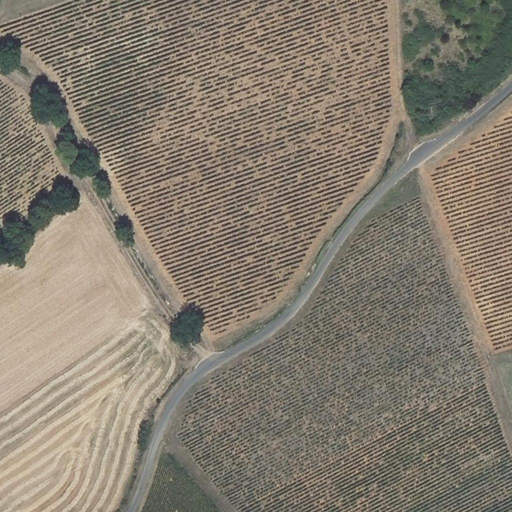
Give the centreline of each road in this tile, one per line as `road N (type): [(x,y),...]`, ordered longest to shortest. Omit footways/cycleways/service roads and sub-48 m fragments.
road 1 (unclassified): [(511,87),(372,201),(278,325),(185,385),(167,412),(132,511)]
road 2 (track): [(215,362),(158,298),(28,82),(0,64)]
